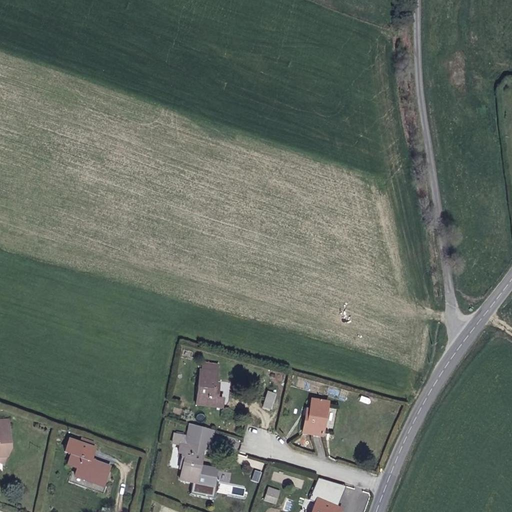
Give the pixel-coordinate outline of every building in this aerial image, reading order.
[(217,397),(218,387),(215,387),(215,380),(216,373),(200,371),(196,404),(221,407),(222,398),(217,397)] [(275,395),(267,393),(263,407),(270,409),(275,395)] [(312,400),(309,410),(309,414),(306,414),(302,433),(322,436),(328,402),(312,400)] [(0,421),(0,462),(3,464),(11,449),(7,447),(10,441),(9,422),(0,421)] [(211,446),(214,431),(190,424),(187,437),(174,434),(172,444),(180,445),(178,453),(182,454),(180,464),(183,465),(181,470),(180,479),(192,481),(196,482),(199,468),(204,445),(211,446)] [(81,438),(80,443),(69,439),(64,452),(70,454),(67,465),(77,468),(75,476),(103,486),(109,468),(90,461),(94,449),(92,448),(94,443),(81,438)] [(219,471),(199,468),(196,482),(192,481),(190,495),(213,500),(219,471)] [(317,499),(336,507),(346,488),(318,479),(308,500),(315,503),(317,499)] [(278,493),(268,490),(265,501),(274,504),(278,493)] [(339,511),(340,509),(336,507),(317,499),(315,503),(311,511),(339,511)]
